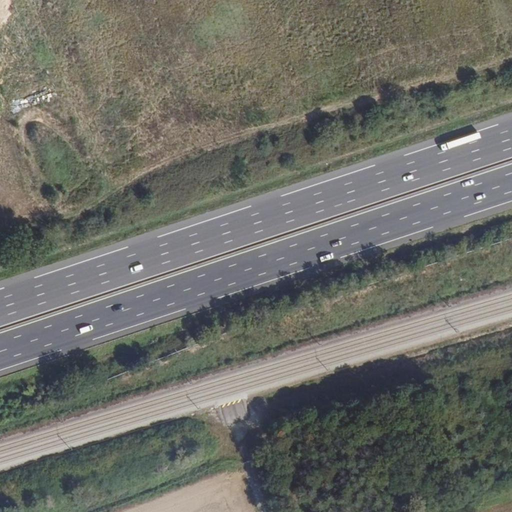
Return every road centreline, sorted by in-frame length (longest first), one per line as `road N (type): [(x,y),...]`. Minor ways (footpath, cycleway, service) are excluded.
road 1 (motorway): [(0,352),(511,182)]
road 2 (motorway): [(511,137),(0,306)]
road 3 (track): [(43,225),(95,205),(158,165),(511,48)]
